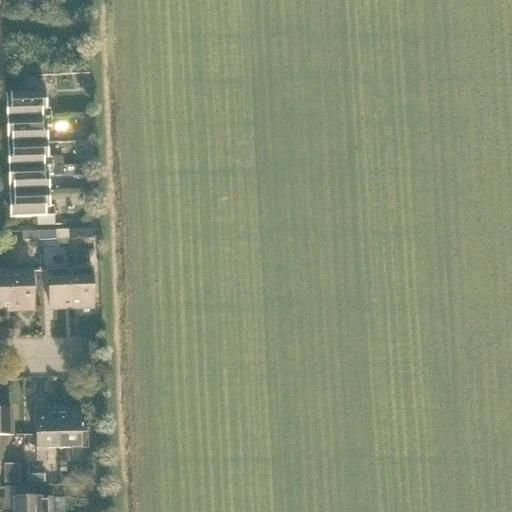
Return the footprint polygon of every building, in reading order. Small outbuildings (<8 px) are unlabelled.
[(31,77),(8,78),(8,92),(24,92),(24,86),(32,86),(31,77)] [(6,97),(7,121),(50,120),(50,111),(46,111),(45,95),(6,97)] [(7,121),(8,145),(47,144),(47,129),(51,129),(50,120),(7,121)] [(8,145),(9,170),(52,169),(52,167),(52,159),(48,159),(47,144),(8,145)] [(52,167),(64,167),(64,159),(52,159),(52,167)] [(64,167),(52,167),(52,169),(52,177),(64,177),(64,167)] [(9,170),(9,194),(9,195),(49,193),(49,177),(52,177),(52,169),(9,170)] [(10,219),(38,218),(38,227),(54,226),(53,209),(50,209),(49,193),(9,195),(10,219)] [(77,240),(94,240),(94,231),(77,232),(77,240)] [(69,232),(55,232),(39,233),(39,242),(54,241),(54,245),(70,245),(69,232)] [(39,242),(39,233),(22,234),(22,242),(39,242)] [(92,270),(70,271),(72,311),(93,310),(92,270)] [(72,311),(70,271),(48,272),(49,312),(72,311)] [(10,273),(12,313),(34,312),(32,272),(10,273)] [(0,313),(12,313),(10,273),(0,273),(0,313)] [(59,450),(71,450),(72,462),(82,463),(81,450),(88,449),(88,433),(81,434),(80,411),(64,411),(65,408),(58,409),(59,450)] [(46,463),(46,450),(59,450),(58,409),(50,409),(50,412),(35,412),(36,463),(46,463)] [(0,436),(12,437),(11,413),(0,412),(0,436)] [(107,461),(97,462),(97,474),(108,474),(107,461)] [(21,466),(4,466),(5,486),(21,485),(21,466)] [(24,471),(25,487),(38,486),(38,470),(24,471)] [(59,474),(59,486),(72,486),(72,478),(66,474),(59,474)] [(0,510),(14,510),(13,511),(52,511),(52,499),(29,500),(28,489),(5,489),(5,501),(0,501),(0,510)]
